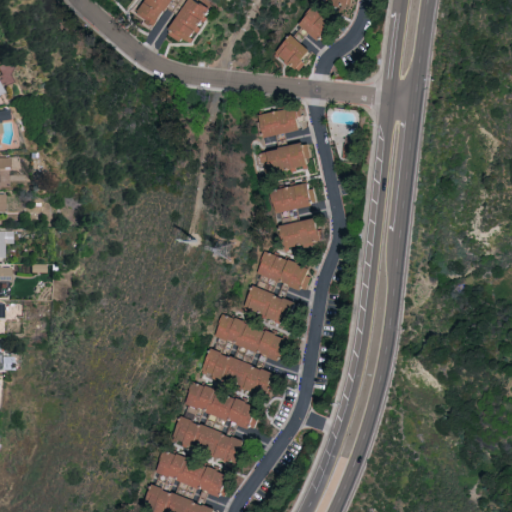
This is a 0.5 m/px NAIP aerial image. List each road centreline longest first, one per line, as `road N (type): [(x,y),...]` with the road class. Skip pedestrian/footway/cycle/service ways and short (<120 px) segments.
road 1 (tertiary): [(388,96),(354,396),(318,494)]
road 2 (residential): [(388,96),(180,75),(138,54),(77,0)]
road 3 (tertiary): [(333,511),(368,430),(400,232)]
road 4 (tertiary): [(400,232),(416,97)]
